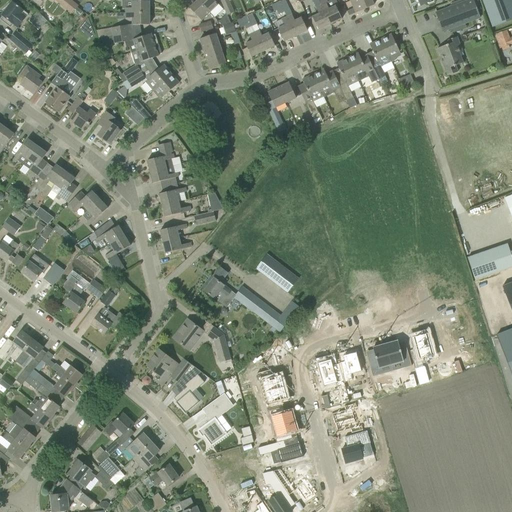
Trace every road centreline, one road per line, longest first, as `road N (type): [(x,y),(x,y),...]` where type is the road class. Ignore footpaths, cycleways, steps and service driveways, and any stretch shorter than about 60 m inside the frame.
road 1 (residential): [(319,511),(336,500),(296,354),(438,311)]
road 2 (residential): [(197,85),(251,75),(400,10)]
road 3 (residential): [(223,511),(171,427),(112,374)]
road 4 (residential): [(23,498),(45,455),(112,374)]
road 5 (residential): [(112,374),(0,291)]
road 6 (residential): [(103,172),(0,89)]
